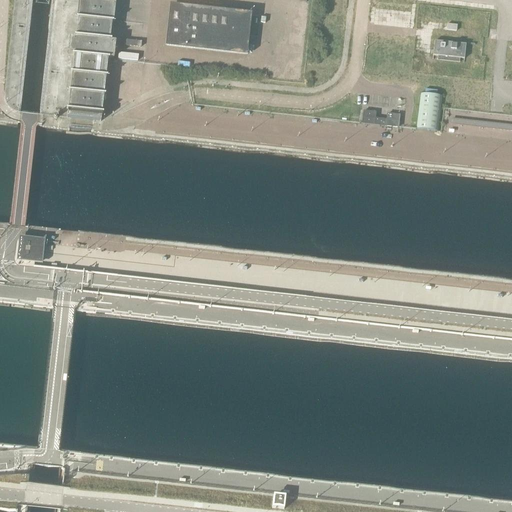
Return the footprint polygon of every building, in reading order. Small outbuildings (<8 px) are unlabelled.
[(18,116),(22,108),(33,0),(15,0),(3,97),(5,105),(8,111),(18,116)] [(66,118),(100,122),(101,117),(107,58),(113,58),(114,52),(115,45),(115,42),(109,41),(111,23),(113,23),(113,22),(113,21),(115,3),(113,3),(113,0),(77,0),(76,18),(77,18),(75,37),(69,36),(67,53),(73,54),(67,109),(67,114),(66,116),(66,118)] [(165,47),(224,54),(246,56),(251,13),(169,4),(165,47)] [(465,45),(434,41),(433,56),(437,56),(437,61),(459,63),(459,58),(464,59),(465,45)] [(119,52),(118,57),(137,60),(138,55),(119,52)] [(442,96),(420,94),(416,129),(438,132),(442,96)] [(363,112),(362,124),(398,127),(399,116),(387,114),(386,120),(374,119),(375,113),(363,112)] [(18,244),(16,261),(19,262),(20,262),(42,264),(44,245),(44,242),(45,241),(45,240),(24,238),(19,237),(19,238),(18,243),(18,244)] [(13,511),(67,511),(74,454),(61,452),(54,511),(27,511),(35,446),(21,445),(14,510),(13,511)] [(272,497),(271,507),(284,509),(285,498),(285,496),(273,494),(273,495),(272,496),(272,497)]
